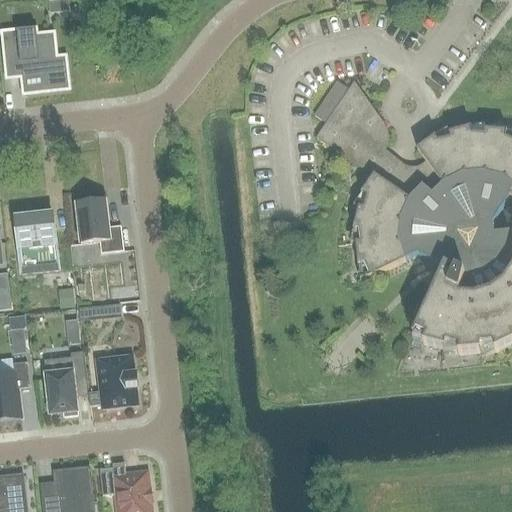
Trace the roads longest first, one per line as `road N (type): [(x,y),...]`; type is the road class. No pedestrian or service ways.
road 1 (residential): [(138,115),(174,437)]
road 2 (residential): [(174,437),(0,456)]
road 3 (residential): [(263,0),(222,34),(173,96),(138,115)]
road 4 (residential): [(0,131),(138,115)]
